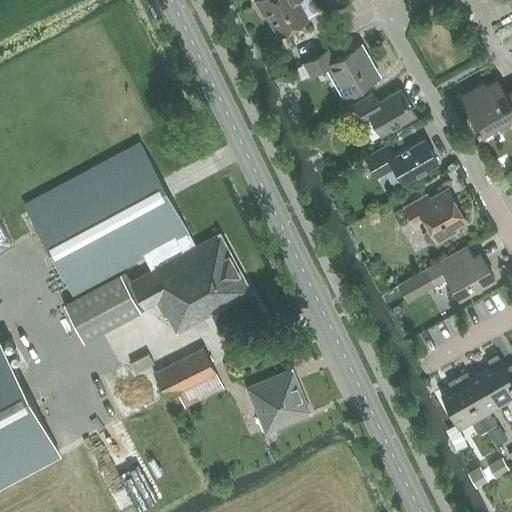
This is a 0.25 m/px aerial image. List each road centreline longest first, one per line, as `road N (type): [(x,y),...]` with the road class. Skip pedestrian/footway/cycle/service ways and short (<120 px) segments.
road 1 (tertiary): [(422,511),(172,0)]
road 2 (residential): [(511,237),(379,9),(398,0)]
